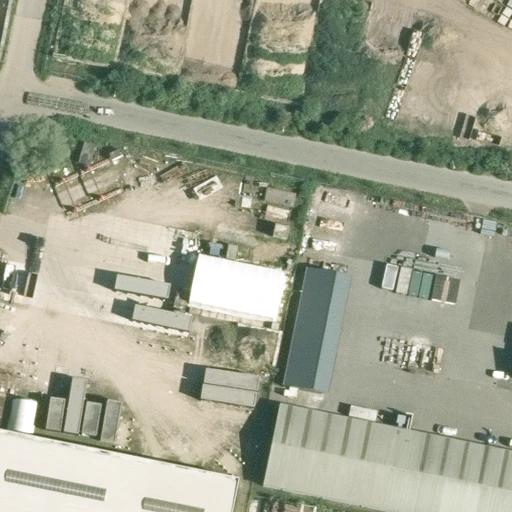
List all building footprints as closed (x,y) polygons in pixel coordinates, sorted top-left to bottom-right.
[(14,0),(0,0),(0,53),(11,55),(14,0)] [(276,39),(276,23),(254,24),(254,39),(276,39)] [(348,276),(304,267),(280,382),(325,391),(348,276)] [(511,511),(511,453),(284,398),(265,478),(407,511),(511,511)] [(0,511),(230,511),(237,483),(0,434),(0,511)]
